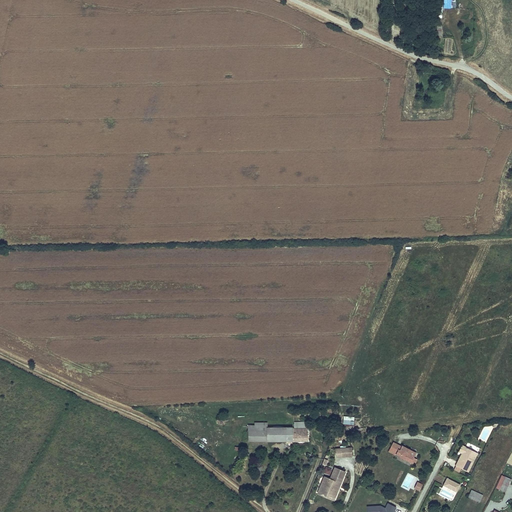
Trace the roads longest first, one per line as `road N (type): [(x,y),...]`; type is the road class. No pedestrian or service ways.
road 1 (track): [(0,352),(163,429),(267,511)]
road 2 (track): [(511,96),(475,70),(413,55),(293,0)]
